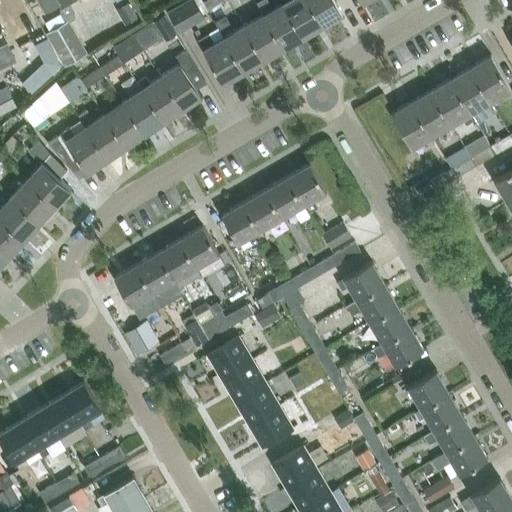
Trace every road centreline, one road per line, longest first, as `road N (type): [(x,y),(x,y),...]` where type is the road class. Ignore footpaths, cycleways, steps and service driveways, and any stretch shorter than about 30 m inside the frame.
road 1 (unclassified): [(511,430),(320,87)]
road 2 (residential): [(75,305),(82,235),(117,203),(320,87)]
road 3 (unclassified): [(204,511),(75,305)]
road 4 (residential): [(320,87),(352,53),(446,0)]
